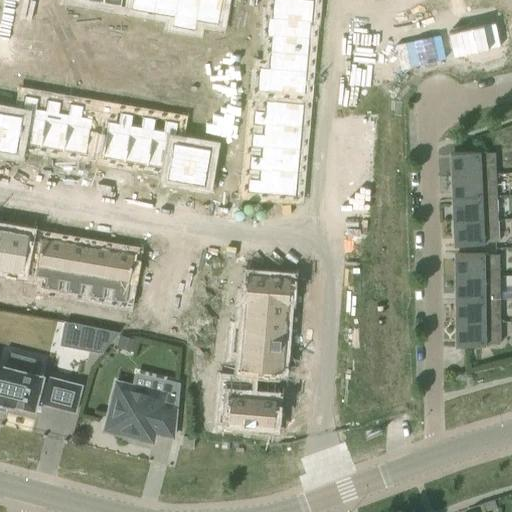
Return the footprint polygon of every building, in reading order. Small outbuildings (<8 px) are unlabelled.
[(132,0),(131,9),(153,13),(155,0),(132,0)] [(155,0),(153,13),(175,17),(177,0),(155,0)] [(177,0),(175,17),(196,20),(199,0),(177,0)] [(199,0),(196,20),(218,24),(222,0),(199,0)] [(273,0),(272,19),(273,20),(273,19),(311,22),(311,23),(312,23),(313,0),(273,0)] [(237,8),(236,15),(249,17),(250,9),(237,8)] [(236,15),(236,23),(248,24),(249,17),(236,15)] [(273,20),(271,35),(309,38),(311,23),(311,22),(273,19),(273,20)] [(271,35),(270,52),(308,55),(309,38),(271,35)] [(234,41),(233,49),(246,50),(247,42),(234,41)] [(233,49),(233,57),(246,58),(246,50),(233,49)] [(270,52),(269,69),(306,72),(308,55),(270,52)] [(66,63),(64,76),(72,77),(74,65),(66,63)] [(74,65),(72,77),(80,79),(82,66),(74,65)] [(269,69),(267,91),(305,94),(306,72),(269,69)] [(107,70),(105,83),(113,84),(115,72),(107,70)] [(3,72),(1,84),(9,86),(11,73),(3,72)] [(11,73),(9,86),(16,87),(19,74),(11,73)] [(135,75),(133,88),(140,89),(142,76),(135,75)] [(142,76),(140,89),(148,90),(150,78),(142,76)] [(43,79),(41,91),(49,93),(51,80),(43,79)] [(51,80),(49,93),(57,94),(59,81),(51,80)] [(177,82),(175,95),(183,96),(185,84),(177,82)] [(185,84),(183,96),(191,98),(193,85),(185,84)] [(230,85),(230,93),(243,94),(243,86),(230,85)] [(97,88),(95,99),(103,100),(105,89),(97,88)] [(105,89),(103,100),(110,102),(112,90),(105,89)] [(230,93),(229,101),(242,102),(243,94),(230,93)] [(22,115),(17,143),(18,144),(40,147),(46,110),(45,110),(36,108),(38,98),(25,95),(21,115),(22,115)] [(150,97),(148,108),(156,110),(158,98),(150,97)] [(159,98),(156,111),(164,112),(166,100),(159,98)] [(46,110),(40,147),(62,151),(69,114),(68,114),(59,112),(61,101),(47,99),(45,110),(46,110)] [(254,110),(253,124),(264,125),(264,124),(302,127),(304,103),(266,100),(265,111),(254,110)] [(69,114),(62,151),(86,155),(92,118),(81,116),(83,105),(70,103),(68,114),(69,114)] [(191,104),(189,117),(197,118),(199,105),(191,104)] [(199,105),(197,118),(204,119),(207,107),(199,105)] [(4,112),(0,135),(0,149),(16,153),(18,144),(17,143),(22,115),(21,115),(4,112)] [(107,121),(101,158),(124,162),(130,125),(131,125),(133,114),(120,112),(118,122),(107,121)] [(130,125),(124,162),(146,166),(153,128),(154,129),(156,118),(142,116),(140,126),(131,125),(130,125)] [(153,128),(146,166),(168,170),(169,170),(174,141),(175,141),(178,122),(165,119),(163,130),(154,129),(153,128)] [(252,133),(251,146),(262,147),(262,146),(300,150),(302,127),(264,124),(264,125),(263,134),(252,133)] [(226,135),(225,143),(238,144),(239,137),(226,135)] [(168,170),(167,179),(186,182),(192,144),(175,141),(174,141),(169,170),(168,170)] [(225,143),(225,151),(238,152),(238,144),(225,143)] [(192,144),(186,182),(204,185),(211,148),(192,144)] [(250,155),(249,169),(260,170),(260,169),(298,172),(300,150),(262,146),(262,147),(261,156),(250,155)] [(451,176),(495,174),(494,152),(483,153),(483,151),(450,153),(451,176)] [(223,166),(223,174),(236,175),(236,167),(223,166)] [(248,178),(247,192),(296,196),(298,172),(260,169),(260,170),(259,179),(248,178)] [(495,174),(451,176),(452,194),(452,199),(454,199),(496,197),(495,174)] [(454,199),(452,199),(452,205),(453,222),(498,220),(496,197),(454,199)] [(498,220),(453,222),(454,239),(454,245),(457,245),(477,244),(487,244),(487,242),(499,242),(498,220)] [(0,229),(0,268),(2,268),(8,231),(0,229)] [(8,231),(2,268),(20,271),(27,234),(8,231)] [(42,239),(35,276),(46,278),(44,289),(58,291),(60,280),(59,280),(65,243),(42,239)] [(65,243),(59,280),(60,280),(68,282),(67,292),(80,295),(82,284),(81,284),(87,246),(65,243)] [(87,246),(81,284),(82,284),(91,286),(89,296),(103,299),(105,288),(104,288),(110,250),(87,246)] [(110,250),(104,288),(105,288),(113,289),(112,300),(125,302),(133,254),(110,250)] [(457,253),(454,253),(454,260),(454,277),(499,276),(499,255),(487,255),(487,253),(477,253),(457,253)] [(248,276),(246,300),(247,300),(247,299),(285,302),(285,303),(286,303),(288,280),(248,276)] [(499,276),(454,277),(455,294),(455,300),(457,300),(499,299),(499,276)] [(209,286),(208,294),(220,297),(222,289),(209,286)] [(247,300),(246,316),(284,319),(285,303),(285,302),(247,299),(247,300)] [(457,300),(455,300),(455,305),(455,322),(499,322),(499,299),(457,300)] [(47,300),(45,313),(53,314),(55,302),(47,300)] [(55,302),(53,314),(60,316),(63,303),(55,302)] [(206,303),(205,311),(218,313),(219,305),(206,303)] [(92,308),(90,321),(97,322),(100,310),(92,308)] [(100,310),(97,322),(105,324),(108,311),(100,310)] [(205,311),(204,319),(216,321),(218,313),(205,311)] [(246,316),(245,332),(283,336),(284,319),(246,316)] [(64,322),(59,346),(101,354),(119,332),(64,322)] [(499,322),(455,322),(455,340),(455,346),(458,346),(488,346),(489,344),(500,344),(499,324),(499,322)] [(245,332),(243,349),(281,352),(283,336),(245,332)] [(134,351),(137,339),(119,335),(116,347),(134,351)] [(200,337),(199,344),(212,346),(213,339),(200,337)] [(199,344),(198,352),(210,354),(212,346),(199,344)] [(243,349),(242,367),(280,370),(281,352),(243,349)] [(0,365),(0,404),(12,408),(13,406),(34,411),(37,398),(44,399),(42,404),(75,412),(81,386),(49,378),(47,385),(41,383),(43,376),(0,365)] [(173,437),(175,417),(178,383),(135,372),(132,384),(116,380),(104,427),(123,432),(124,428),(132,430),(130,437),(153,443),(155,433),(173,437)] [(223,381),(222,396),(231,397),(229,422),(272,426),(274,399),(247,397),(249,384),(223,381)] [(194,437),(183,436),(182,447),(193,448),(194,437)]
